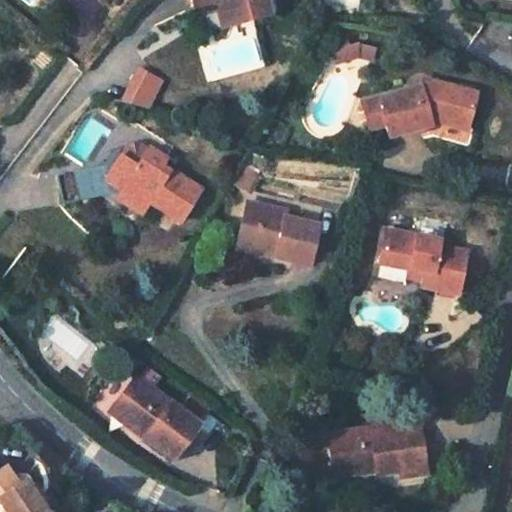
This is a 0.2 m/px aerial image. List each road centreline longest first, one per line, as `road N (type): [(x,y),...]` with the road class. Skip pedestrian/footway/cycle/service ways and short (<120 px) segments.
road 1 (unknown): [(239,511),(250,471),(249,427),(201,359),(192,325),(212,304),(296,281)]
road 2 (unknown): [(151,25),(0,220)]
road 3 (residential): [(0,383),(77,449),(186,511)]
road 4 (unknown): [(0,145),(76,46),(98,0)]
